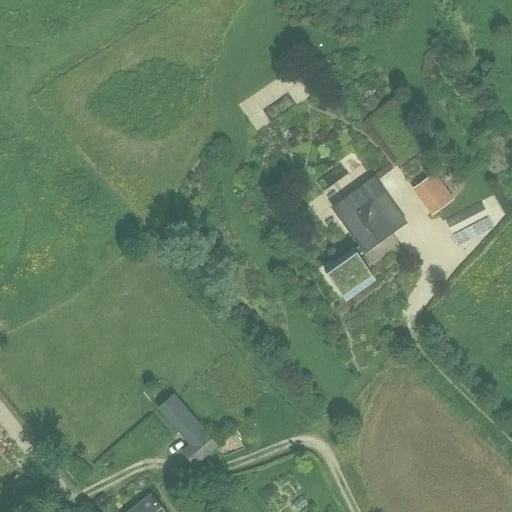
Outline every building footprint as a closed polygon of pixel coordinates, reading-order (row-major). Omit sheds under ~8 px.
[(408,183),(426,208),(447,194),(430,169),(408,183)] [(373,177),(331,208),(358,245),(324,270),(346,300),(374,280),(356,255),(362,251),(363,252),(406,222),(373,177)] [(173,394),(158,407),(183,434),(198,422),(173,394)] [(196,464),(217,446),(206,432),(184,450),(196,464)] [(76,457),(66,466),(79,482),(90,473),(76,457)] [(164,511),(151,494),(127,511),(164,511)]
